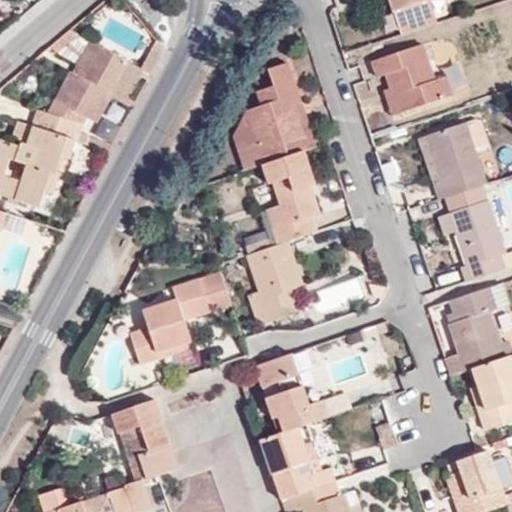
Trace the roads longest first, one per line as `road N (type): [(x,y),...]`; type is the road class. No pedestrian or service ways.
road 1 (tertiary): [(0,427),(230,0)]
road 2 (tertiary): [(197,0),(192,30),(0,386)]
road 3 (residential): [(303,0),(407,300)]
road 4 (residential): [(407,300),(259,354)]
road 5 (residential): [(407,300),(452,430)]
